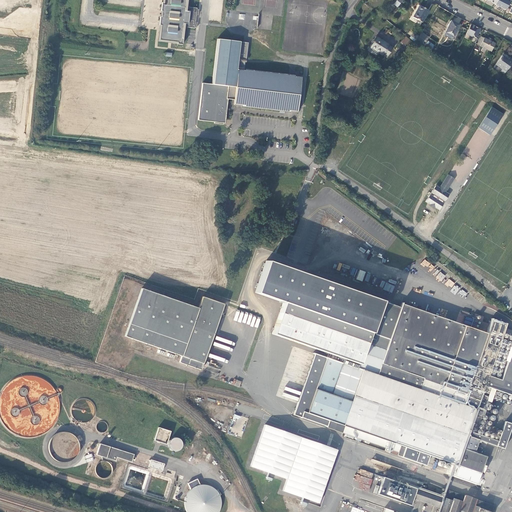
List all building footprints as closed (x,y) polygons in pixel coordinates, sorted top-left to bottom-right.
[(167,26),(167,32),(167,33),(167,34),(167,35),(167,36),(168,37),(168,38),(169,38),(169,39),(172,39),(172,42),(178,42),(178,44),(183,45),(184,38),(182,38),(183,31),(187,27),(195,28),(196,22),(197,15),(197,9),(197,8),(190,7),(186,3),(186,0),(164,0),(164,3),(162,3),(161,11),(162,11),(161,17),(160,25),(162,25),(167,26)] [(496,0),(495,4),(505,10),(508,4),(510,0),(496,0)] [(422,21),(428,11),(419,5),(413,16),(422,21)] [(452,39),(459,25),(451,21),(443,35),(452,39)] [(470,24),(466,34),(475,38),(480,29),(470,24)] [(167,32),(167,26),(162,25),(160,40),(172,42),(172,39),(169,39),(169,38),(168,38),(168,37),(167,36),(167,35),(167,34),(167,33),(167,32)] [(417,40),(431,50),(432,49),(431,48),(427,45),(425,43),(428,37),(422,32),(419,37),(417,40)] [(389,45),(376,37),(369,48),(382,56),(383,55),(387,57),(392,48),(389,45)] [(495,44),(490,41),(487,40),(484,38),(481,37),(477,44),(480,45),(480,46),(483,47),(481,51),(484,52),(486,49),(491,51),(495,44)] [(240,42),(217,39),(212,84),(236,87),(238,69),(240,42)] [(403,53),(400,51),(395,57),(398,59),(403,53)] [(500,71),(504,74),(511,62),(511,59),(510,57),(508,60),(501,55),(495,64),(502,69),(500,71)] [(301,77),(238,69),(236,87),(233,107),(298,115),(301,77)] [(490,136),(503,114),(491,107),(478,128),(490,136)] [(431,193),(434,194),(443,200),(444,201),(448,195),(445,192),(440,189),(436,186),(431,193)] [(434,194),(432,197),(441,203),(443,200),(434,194)] [(425,202),(429,205),(434,209),(438,211),(442,203),(441,203),(432,197),(429,195),(425,202)] [(441,282),(446,275),(424,259),(419,266),(441,282)] [(475,452),(479,440),(504,449),(511,425),(511,423),(505,421),(498,441),(470,431),(479,402),(484,404),(487,397),(481,395),(484,387),(511,396),(511,347),(500,381),(488,376),(501,339),(402,304),(401,307),(266,261),(255,292),(283,303),(272,334),(328,354),(308,413),(334,422),(332,428),(400,452),(399,454),(398,456),(426,466),(429,456),(458,466),(481,474),(487,457),(475,452)] [(359,270),(356,279),(362,281),(365,272),(359,270)] [(449,278),(444,285),(450,289),(455,283),(449,278)] [(450,291),(455,295),(460,288),(455,284),(450,291)] [(462,298),(467,294),(463,289),(458,292),(462,298)] [(224,305),(203,297),(198,309),(156,294),(139,342),(182,356),(180,363),(201,370),(224,305)] [(241,322),(244,312),(237,310),(234,320),(241,322)] [(33,376),(9,379),(1,399),(9,402),(6,410),(2,409),(3,416),(5,417),(4,419),(5,426),(21,432),(18,433),(24,435),(29,434),(31,435),(51,432),(60,410),(58,395),(55,396),(53,384),(33,376)] [(246,418),(235,415),(230,429),(242,432),(246,418)] [(337,450),(264,424),(250,466),(286,478),(282,491),(319,504),(337,450)] [(170,431),(158,428),(154,440),(166,444),(170,431)] [(168,439),(171,451),(183,449),(180,437),(168,439)] [(135,455),(99,443),(95,455),(116,462),(117,458),(132,463),(135,455)] [(164,464),(150,460),(149,467),(162,471),(164,464)] [(368,492),(374,473),(360,469),(358,474),(356,473),(354,480),(359,482),(358,488),(368,492)] [(175,480),(175,477),(175,471),(171,471),(171,473),(166,473),(166,480),(175,480)] [(492,511),(495,505),(461,494),(459,500),(453,498),(452,500),(440,496),(394,480),(389,479),(384,477),(378,495),(411,506),(413,499),(440,508),(438,511),(492,511)] [(219,511),(222,507),(221,492),(206,484),(199,485),(199,480),(188,481),(189,490),(184,499),(185,511),(219,511)] [(443,487),(440,496),(452,500),(453,498),(459,500),(461,494),(443,487)]
